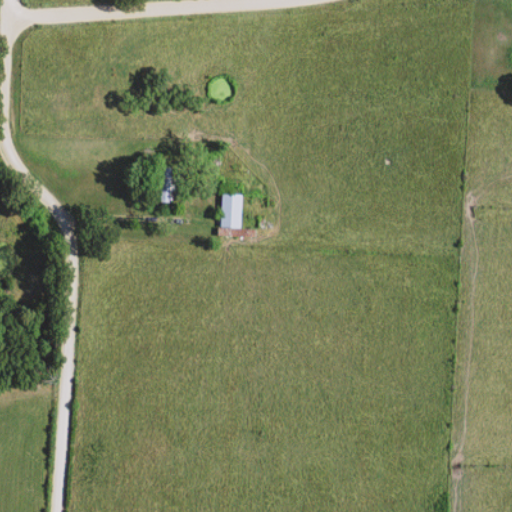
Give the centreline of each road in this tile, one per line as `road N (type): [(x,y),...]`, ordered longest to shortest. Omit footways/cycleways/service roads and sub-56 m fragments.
road 1 (residential): [(55,511),(75,247),(3,133),(9,0)]
road 2 (residential): [(9,19),(319,0)]
